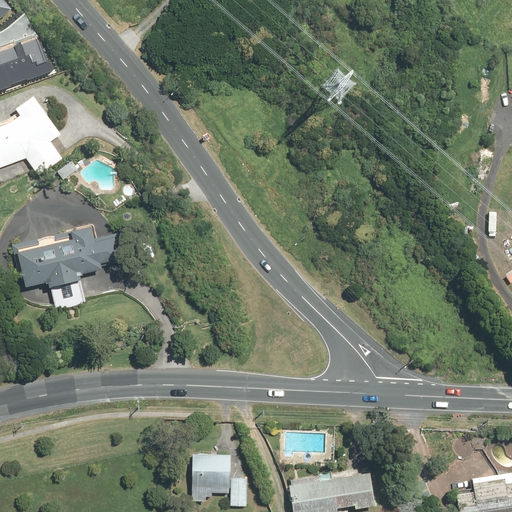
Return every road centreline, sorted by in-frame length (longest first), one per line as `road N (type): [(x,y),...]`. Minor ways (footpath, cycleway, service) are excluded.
road 1 (residential): [(376,393),(366,362),(276,269),(71,0)]
road 2 (secondary): [(0,406),(103,386),(376,393)]
road 3 (unknown): [(511,296),(485,228),(507,116)]
road 4 (secondary): [(376,393),(511,399)]
